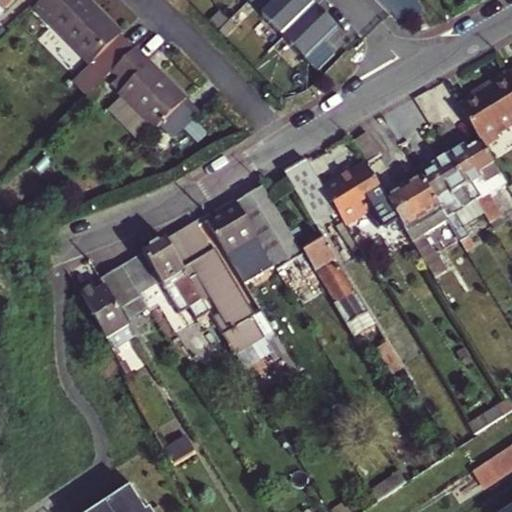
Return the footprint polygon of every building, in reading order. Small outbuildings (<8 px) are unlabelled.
[(0,0),(0,31),(33,0),(0,0)] [(102,74),(133,44),(90,0),(62,0),(46,16),(102,74)] [(245,0),(260,14),(274,0),(245,0)] [(338,30),(308,0),(274,0),(260,14),(305,61),(324,43),(338,30)] [(382,0),(396,25),(426,9),(421,0),(382,0)] [(335,56),(324,43),(305,61),(317,73),(335,56)] [(168,140),(198,110),(147,58),(124,80),(139,95),(132,103),(168,140)] [(511,119),(511,72),(509,69),(508,66),(485,80),(487,85),(472,94),(458,102),(480,138),(484,144),(497,135),(494,130),(511,119)] [(132,103),(139,95),(124,80),(116,87),(132,103)] [(469,89),(472,94),(487,85),(485,80),(469,89)] [(366,156),(377,149),(364,128),(353,135),(366,156)] [(486,192),(506,180),(484,144),(480,138),(464,148),(461,143),(446,152),(474,199),(476,198),(480,204),(478,205),(489,223),(500,216),(486,192)] [(454,211),(474,199),(446,152),(431,160),(433,165),(418,174),(444,217),(459,243),(469,237),(454,211)] [(324,189),(321,184),(304,154),(279,169),(299,202),(302,203),(324,189)] [(383,195),(383,194),(362,159),(321,184),(324,189),(343,221),(383,195)] [(409,238),(444,217),(418,174),(383,194),(383,195),(409,238)] [(236,205),(275,270),(277,273),(283,270),(294,263),(303,258),(302,256),(262,190),(236,205)] [(302,203),(299,202),(305,212),(312,207),(302,203)] [(206,223),(235,272),(250,262),(261,279),(275,270),(236,205),(206,223)] [(195,225),(166,243),(203,303),(210,299),(220,316),(213,321),(236,359),(264,343),(268,350),(265,352),(273,365),(287,357),(262,316),(254,320),(215,253),(213,254),(195,225)] [(166,243),(122,269),(138,296),(157,284),(173,310),(182,305),(187,314),(203,303),(166,243)] [(303,258),(314,277),(317,275),(336,307),(334,309),(347,331),(369,318),(355,296),(353,297),(334,266),(337,264),(324,243),(302,256),(303,258)] [(294,263),(283,270),(290,281),(301,274),(294,263)] [(101,284),(104,289),(119,314),(141,300),(138,296),(122,269),(100,282),(101,284)] [(101,284),(93,289),(97,294),(104,289),(101,284)] [(107,342),(128,329),(119,314),(104,289),(97,294),(93,289),(80,297),(107,342)] [(60,298),(43,296),(41,314),(58,315),(60,298)] [(236,359),(240,366),(265,352),(268,350),(264,343),(236,359)] [(402,372),(385,345),(374,352),(391,379),(402,372)] [(495,409),(467,427),(474,437),(501,420),(495,409)] [(511,447),(486,465),(494,477),(511,465),(511,447)] [(399,475),(369,494),(376,505),(405,486),(399,475)] [(150,511),(135,488),(96,511),(150,511)]
